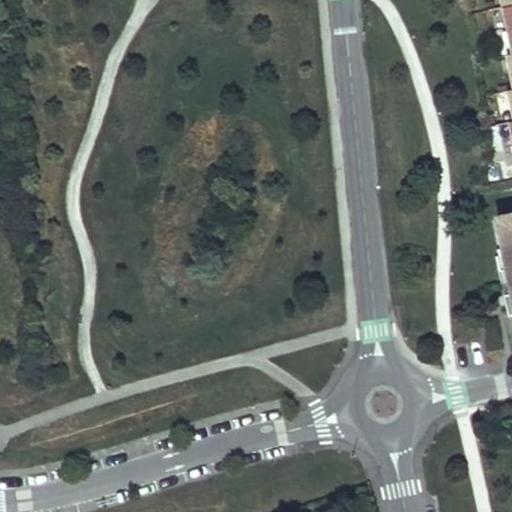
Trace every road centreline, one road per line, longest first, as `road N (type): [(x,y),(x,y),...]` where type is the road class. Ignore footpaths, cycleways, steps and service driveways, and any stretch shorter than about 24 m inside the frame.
road 1 (tertiary): [(381,367),(345,0)]
road 2 (residential): [(0,500),(49,499),(345,414)]
